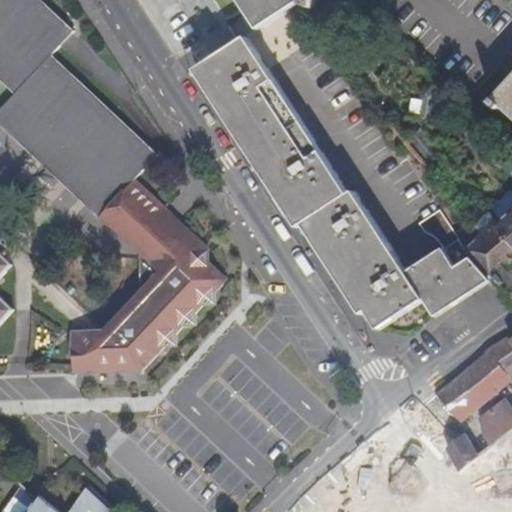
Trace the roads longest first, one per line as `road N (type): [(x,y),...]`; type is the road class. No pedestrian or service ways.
road 1 (residential): [(377,413),(111,0)]
road 2 (residential): [(377,413),(511,324)]
road 3 (residential): [(287,511),(377,413)]
